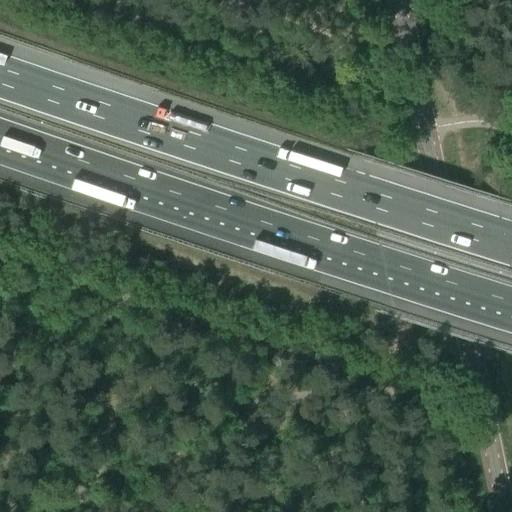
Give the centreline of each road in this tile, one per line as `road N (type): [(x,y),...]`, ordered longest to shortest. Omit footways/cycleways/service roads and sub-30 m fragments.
road 1 (motorway): [(0,142),(511,310)]
road 2 (motorway): [(511,244),(0,77)]
road 3 (secondary): [(504,511),(399,0)]
road 4 (track): [(109,459),(141,428),(166,418),(435,384)]
road 5 (unknown): [(225,0),(348,43),(421,109)]
